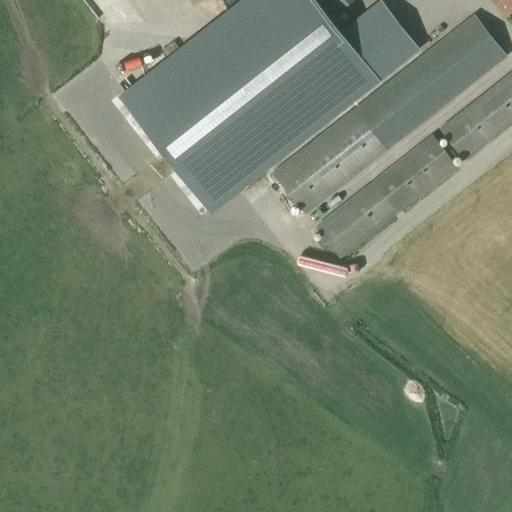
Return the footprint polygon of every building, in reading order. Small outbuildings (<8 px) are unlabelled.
[(315,0),(247,0),(122,99),(209,210),(416,47),(382,4),(347,32),(343,35),(315,0)] [(324,0),(337,16),(355,0),(324,0)] [(511,10),(511,0),(491,0),(505,16),(511,10)] [(511,51),(479,9),(362,102),(394,145),(511,51)] [(511,72),(439,129),(464,161),(511,123),(511,72)] [(306,214),(394,145),(362,102),(273,172),(306,214)] [(457,167),(431,135),(316,226),(341,259),(457,167)]
